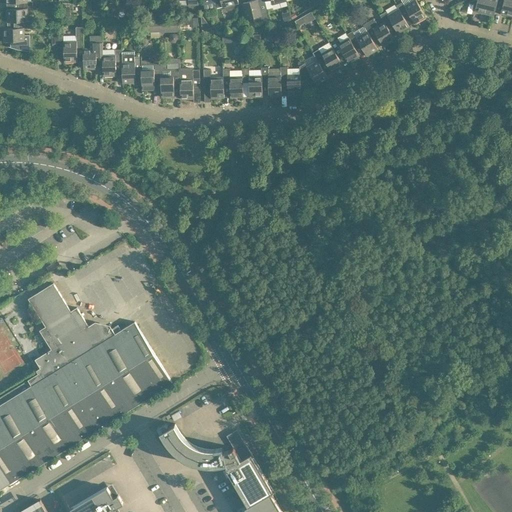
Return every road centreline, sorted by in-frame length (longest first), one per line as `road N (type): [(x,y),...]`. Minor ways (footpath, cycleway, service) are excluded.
road 1 (residential): [(453,28),(320,104),(280,114),(151,113),(0,59)]
road 2 (tertiary): [(233,359),(158,236),(119,198),(57,170),(0,166)]
road 3 (unclassified): [(2,511),(233,359)]
road 4 (tertiary): [(322,511),(233,359)]
